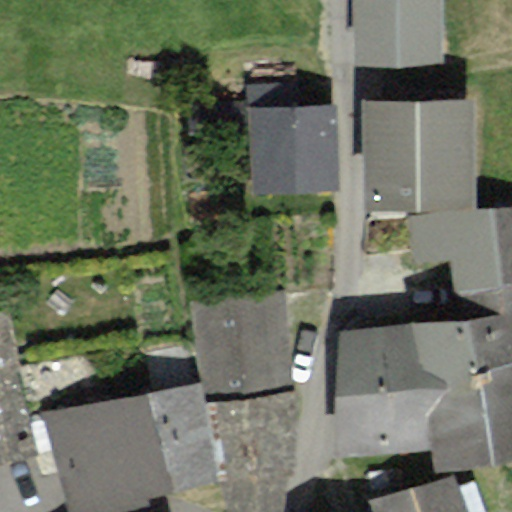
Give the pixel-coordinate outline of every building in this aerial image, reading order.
[(447,0),(356,0),(357,86),(449,85),(447,0)] [(345,327),(340,448),(440,447),(447,470),(509,456),(511,466),(511,204),(487,205),(484,95),(373,96),(375,204),(407,204),(411,259),(456,258),(461,316),(345,327)] [(336,102),(256,107),(260,189),(341,185),(336,102)] [(190,128),(249,128),(244,104),(191,105),(190,128)] [(282,292),(188,300),(198,383),(40,414),(71,511),(114,511),(219,478),(223,511),(284,511),(286,474),(300,472),(299,389),(288,390),(282,292)] [(0,464),(34,458),(7,313),(0,314),(0,464)] [(466,511),(452,476),(375,501),(375,511),(466,511)]
